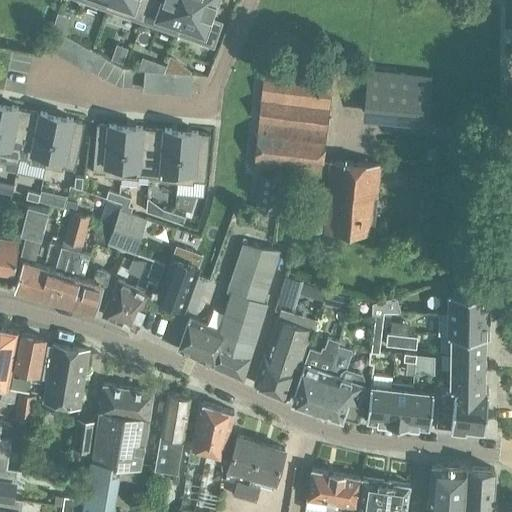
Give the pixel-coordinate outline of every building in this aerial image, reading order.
[(116,0),(117,0),(129,4),(125,17),(142,23),(149,0),(116,0)] [(149,0),(142,23),(158,29),(163,14),(183,23),(191,0),(149,0)] [(220,0),(191,0),(183,23),(191,26),(186,41),(203,48),(220,0)] [(429,123),(434,78),(368,70),(363,115),(429,123)] [(322,177),(333,89),(265,80),(254,168),(322,177)] [(29,110),(2,104),(0,112),(0,160),(5,161),(4,170),(16,172),(19,161),(29,110)] [(56,116),(29,110),(19,161),(46,165),(56,116)] [(81,121),(56,116),(46,165),(62,170),(63,166),(72,168),(81,121)] [(126,126),(97,124),(94,170),(105,171),(105,175),(122,177),(126,126)] [(153,128),(126,126),(122,177),(137,178),(137,175),(150,176),(153,128)] [(181,131),(153,128),(150,176),(161,177),(160,180),(177,181),(181,131)] [(209,133),(181,131),(177,181),(192,182),(193,178),(205,179),(209,133)] [(373,232),(380,164),(330,162),(325,207),(309,205),(307,227),(323,229),(370,232),(373,232)] [(274,213),(279,179),(261,176),(255,210),(274,213)] [(28,190),(26,198),(38,201),(40,193),(28,190)] [(40,190),(40,193),(38,201),(62,208),(67,197),(40,190)] [(108,190),(106,198),(111,199),(117,201),(120,193),(108,190)] [(120,193),(117,201),(122,203),(129,205),(131,197),(120,193)] [(68,199),(66,208),(77,211),(79,202),(68,199)] [(108,241),(110,236),(122,203),(111,199),(97,236),(108,241)] [(122,203),(120,208),(131,212),(133,207),(129,205),(122,203)] [(35,295),(43,265),(34,262),(49,211),(28,205),(21,231),(27,233),(20,258),(24,259),(15,289),(35,295)] [(108,241),(108,242),(134,252),(146,217),(120,208),(108,241)] [(163,208),(160,216),(171,220),(174,211),(163,208)] [(174,211),(171,220),(183,224),(186,215),(174,211)] [(65,240),(69,241),(73,223),(88,227),(90,218),(73,213),(65,240)] [(83,245),(88,227),(73,223),(69,241),(83,245)] [(0,270),(14,272),(19,239),(0,236),(0,270)] [(243,379),(267,303),(263,302),(281,249),(242,243),(227,290),(231,291),(219,330),(190,317),(179,349),(243,379)] [(54,300),(69,249),(61,246),(54,268),(43,265),(35,295),(54,300)] [(178,246),(159,297),(185,307),(204,256),(178,246)] [(75,307),(83,277),(75,275),(82,253),(69,249),(54,300),(75,307)] [(146,276),(157,280),(163,263),(153,259),(146,276)] [(83,277),(75,307),(94,312),(106,271),(96,268),(93,280),(83,277)] [(293,307),(301,281),(286,276),(278,302),(293,307)] [(120,323),(136,286),(118,278),(102,314),(120,323)] [(154,287),(155,285),(147,282),(144,290),(136,286),(120,323),(136,330),(154,287)] [(456,292),(452,291),(451,313),(488,314),(489,292),(470,292),(470,288),(456,288),(456,292)] [(337,294),(334,305),(345,308),(348,297),(337,294)] [(349,305),(347,312),(353,314),(352,318),(365,322),(368,311),(349,305)] [(375,306),(373,317),(381,319),(383,306),(375,306)] [(488,335),(488,314),(451,313),(451,334),(485,335),(488,335)] [(373,317),(372,329),(380,330),(381,319),(373,317)] [(309,345),(314,330),(277,318),(266,353),(264,353),(253,383),(288,398),(300,368),(298,367),(306,344),(309,345)] [(316,408),(336,345),(341,329),(332,326),(324,348),(321,347),(320,351),(310,348),(305,364),(291,400),(316,408)] [(0,386),(8,388),(20,331),(0,327),(0,386)] [(380,330),(372,329),(371,340),(379,341),(380,330)] [(392,333),(385,332),(383,344),(391,345),(392,333)] [(39,374),(46,338),(21,333),(14,369),(39,374)] [(398,346),(400,334),(392,333),(391,345),(398,346)] [(407,335),(400,334),(398,346),(406,347),(407,335)] [(451,334),(451,353),(484,354),(485,335),(451,334)] [(415,336),(407,335),(406,347),(414,348),(415,336)] [(379,341),(371,340),(369,352),(377,353),(379,341)] [(80,406),(90,348),(53,342),(43,400),(80,406)] [(336,345),(316,408),(342,417),(343,414),(357,419),(362,404),(357,403),(364,383),(362,383),(363,382),(363,377),(361,374),(344,368),(350,350),(336,345)] [(415,353),(404,352),(403,360),(414,361),(415,353)] [(427,354),(415,353),(414,361),(426,362),(427,354)] [(451,353),(450,371),(484,374),(484,354),(451,353)] [(450,371),(450,389),(454,389),(483,393),(484,374),(450,371)] [(29,392),(31,381),(12,377),(10,388),(29,392)] [(140,467),(149,418),(153,391),(103,383),(92,460),(112,463),(140,467)] [(391,386),(370,384),(365,420),(387,423),(391,386)] [(412,389),(391,386),(387,423),(408,425),(412,389)] [(433,391),(412,389),(408,425),(429,428),(433,391)] [(483,393),(454,389),(452,405),(486,409),(488,394),(483,393)] [(14,421),(30,425),(35,396),(19,393),(14,421)] [(178,472),(184,438),(191,397),(167,393),(160,433),(171,435),(165,470),(178,472)] [(208,450),(215,407),(198,401),(191,445),(194,447),(208,450)] [(452,405),(449,430),(465,432),(466,428),(483,430),(486,409),(452,405)] [(215,407),(208,450),(224,454),(234,413),(215,407)] [(3,419),(0,418),(0,444),(6,446),(9,432),(1,430),(3,419)] [(87,449),(91,421),(75,419),(72,447),(87,449)] [(276,481),(285,448),(237,434),(227,467),(276,481)] [(26,449),(0,444),(0,465),(22,469),(26,449)] [(110,511),(116,474),(107,472),(108,464),(90,461),(82,507),(110,511)] [(490,511),(493,468),(470,467),(470,466),(432,464),(427,511),(490,511)] [(37,472),(0,465),(0,486),(33,494),(37,472)] [(356,506),(357,497),(360,477),(311,468),(306,498),(356,506)] [(405,511),(409,484),(363,477),(358,511),(405,511)] [(252,488),(237,483),(234,494),(249,499),(252,488)] [(41,511),(45,496),(0,486),(0,508),(21,511),(41,511)] [(256,501),(259,490),(252,488),(249,499),(256,501)] [(74,497),(64,496),(63,506),(73,508),(74,497)]
